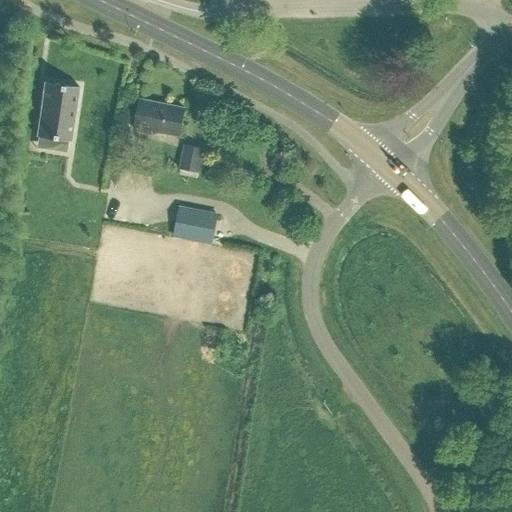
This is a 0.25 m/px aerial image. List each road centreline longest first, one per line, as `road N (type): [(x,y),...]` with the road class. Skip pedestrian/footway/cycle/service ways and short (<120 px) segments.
road 1 (unclassified): [(439,511),(328,349),(310,307),(320,243),(384,162)]
road 2 (primary): [(384,162),(306,104),(99,0)]
road 3 (residential): [(215,10),(465,4),(489,16),(503,36)]
road 4 (primary): [(511,313),(449,229),(384,162)]
road 5 (tertiary): [(503,36),(384,162)]
